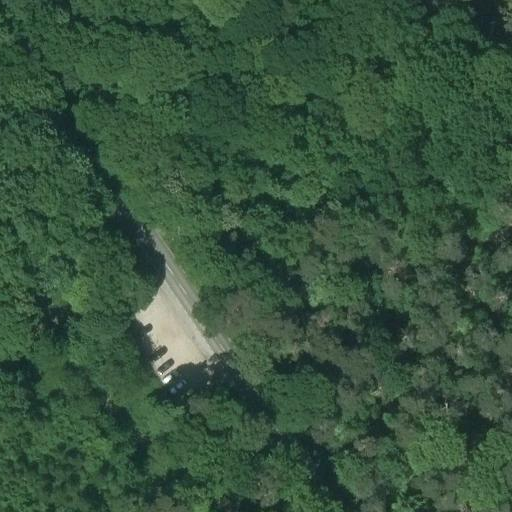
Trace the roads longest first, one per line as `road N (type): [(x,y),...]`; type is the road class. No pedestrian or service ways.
road 1 (unclassified): [(336,511),(0,14)]
road 2 (unknown): [(511,109),(400,169),(254,147),(205,0)]
road 3 (track): [(511,227),(430,271),(406,273),(215,232),(154,241)]
road 4 (unknown): [(400,169),(388,245),(427,287),(473,363),(483,511)]
road 5 (track): [(0,308),(53,347),(131,438),(230,511)]
road 6 (track): [(0,365),(154,241)]
road 7 (unknown): [(152,239),(115,232),(0,343)]
